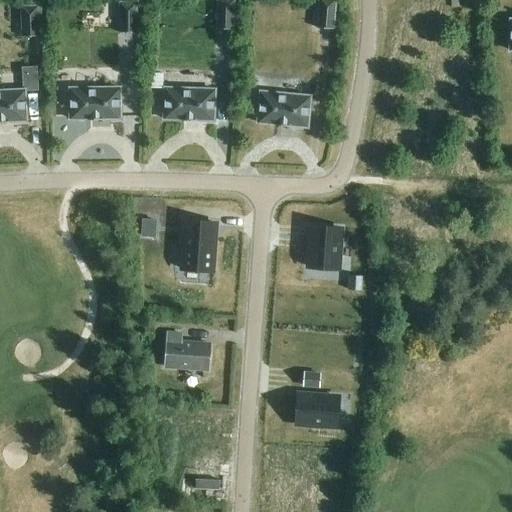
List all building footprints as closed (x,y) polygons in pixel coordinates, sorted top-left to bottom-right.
[(235,29),(235,0),(216,0),(216,29),(235,29)] [(318,0),(316,28),(334,29),(336,0),(318,0)] [(119,33),(137,33),(137,2),(119,2),(119,33)] [(20,6),(21,37),(39,36),(39,6),(20,6)] [(120,88),(70,88),(70,119),(120,119),(120,88)] [(165,88),(164,119),(181,119),(181,120),(197,121),(197,120),(214,121),(215,90),(165,88)] [(25,90),(0,91),(0,121),(26,121),(25,90)] [(310,97),(261,92),(258,122),(307,127),(310,97)] [(185,223),(181,268),(211,271),(214,225),(185,223)] [(308,230),(307,270),(336,272),(337,231),(308,230)] [(182,334),(168,333),(165,367),(208,370),(210,344),(182,342),(182,334)] [(319,386),(320,374),(304,373),(303,385),(319,386)] [(336,426),(338,397),(298,394),(296,424),(336,426)]
